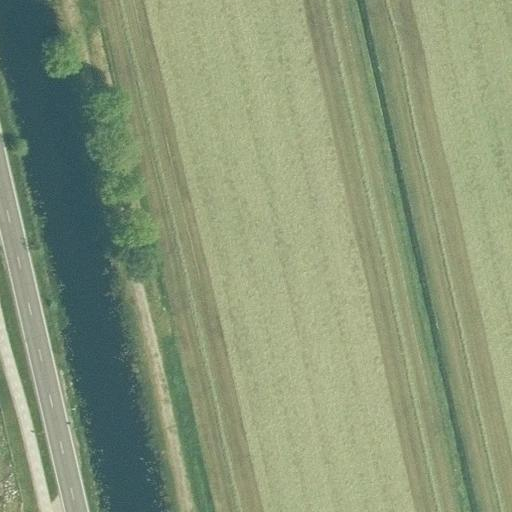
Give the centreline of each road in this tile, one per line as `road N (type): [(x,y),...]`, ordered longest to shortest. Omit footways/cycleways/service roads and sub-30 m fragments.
road 1 (track): [(188,511),(69,0)]
road 2 (primary): [(75,511),(0,184)]
